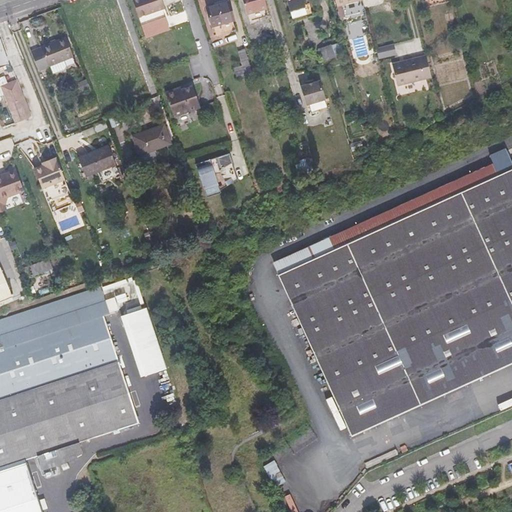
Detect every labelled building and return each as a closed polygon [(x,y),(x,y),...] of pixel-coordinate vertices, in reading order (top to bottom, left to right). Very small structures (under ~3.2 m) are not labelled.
[(161,0),(132,0),(141,25),(165,17),(162,9),(164,8),(161,0)] [(242,0),(247,14),(267,8),(264,0),(242,0)] [(310,4),(305,6),(302,0),(286,0),(293,21),(313,15),(310,4)] [(401,8),(398,0),(389,0),(392,10),(401,8)] [(217,36),(236,30),(233,21),(234,20),(228,1),(206,8),(212,27),(214,27),(217,36)] [(62,61),(73,57),(66,38),(41,47),(49,66),(50,66),(52,73),(65,68),(62,61)] [(0,67),(9,64),(0,41),(0,67)] [(343,41),(331,46),(333,50),(334,54),(345,50),(343,41)] [(376,48),(379,59),(396,54),(393,44),(376,48)] [(330,45),(318,49),(323,61),(335,57),(334,54),(333,50),(330,45)] [(234,68),(236,76),(251,72),(245,49),(238,51),(242,66),(234,68)] [(397,85),(431,77),(426,56),(392,64),(397,85)] [(16,122),(27,118),(13,84),(2,88),(16,122)] [(176,92),(175,89),(165,93),(174,117),(200,107),(193,86),(182,90),(176,92)] [(325,98),(320,100),(313,102),(306,104),(311,122),(331,116),(325,98)] [(133,136),(140,155),(171,143),(164,125),(133,136)] [(119,174),(108,146),(78,158),(85,177),(95,173),(98,182),(119,174)] [(511,166),(504,149),(490,156),(493,163),(498,175),(278,275),(352,436),(360,432),(354,418),(436,381),(443,395),(467,384),(460,370),(511,346),(511,166)] [(220,190),(237,179),(229,153),(210,159),(211,163),(197,168),(204,190),(207,197),(220,193),(220,190)] [(45,161),(46,164),(34,168),(42,188),(48,202),(70,193),(65,179),(56,157),(45,161)] [(302,167),(311,164),(309,157),(305,159),(305,158),(299,160),(302,167)] [(498,175),(493,163),(273,263),(278,275),(498,175)] [(0,198),(0,199),(24,191),(16,170),(7,173),(8,175),(0,178),(0,198)] [(49,259),(30,266),(34,276),(52,269),(49,259)] [(0,300),(11,296),(0,268),(0,300)] [(82,453),(79,443),(139,423),(105,315),(110,314),(106,301),(101,286),(0,318),(0,468),(26,460),(37,456),(42,470),(63,463),(82,453)] [(106,301),(110,314),(123,310),(118,297),(106,301)] [(146,308),(121,316),(141,377),(166,369),(146,308)] [(467,384),(511,363),(511,346),(460,370),(467,384)] [(360,432),(443,395),(436,381),(354,418),(360,432)] [(43,511),(26,460),(0,468),(0,511),(43,511)]
